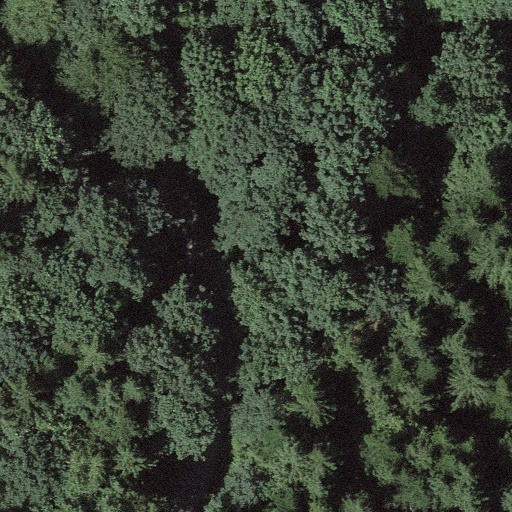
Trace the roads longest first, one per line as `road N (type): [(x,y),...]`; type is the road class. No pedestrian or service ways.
road 1 (track): [(0,23),(152,183),(211,472),(200,511)]
road 2 (track): [(349,0),(511,61)]
